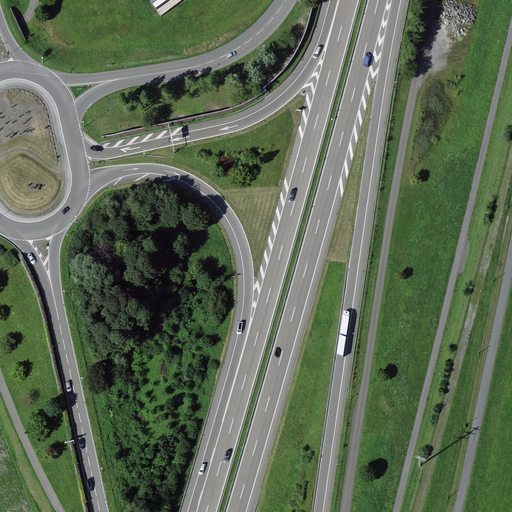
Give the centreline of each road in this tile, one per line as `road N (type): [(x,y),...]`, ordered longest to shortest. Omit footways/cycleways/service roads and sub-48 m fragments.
road 1 (motorway): [(236,511),(377,0)]
road 2 (motorway): [(318,511),(397,0)]
road 3 (motorway): [(349,0),(230,430)]
road 4 (motorway): [(81,184),(125,170),(170,170),(232,214),(250,290),(225,401),(230,430)]
road 5 (motorway): [(334,0),(305,78),(263,114),(127,149),(76,149)]
road 6 (track): [(457,511),(511,259)]
road 7 (secondary): [(99,511),(51,289)]
road 8 (tertiary): [(123,78),(195,67),(234,51),(286,0)]
